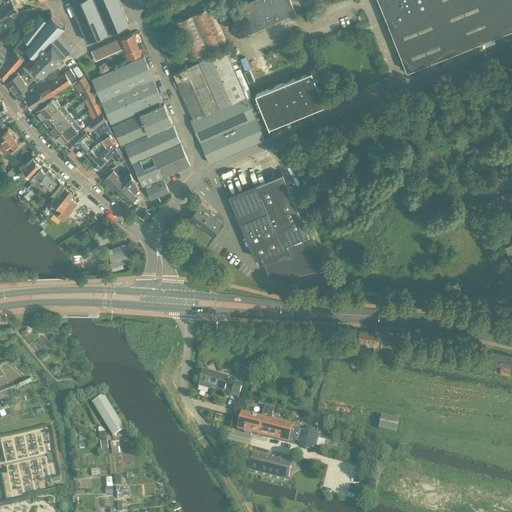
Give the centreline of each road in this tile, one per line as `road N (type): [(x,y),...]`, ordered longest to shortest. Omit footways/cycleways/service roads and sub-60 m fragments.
road 1 (unclassified): [(205,170),(511,46)]
road 2 (primary): [(202,304),(511,337)]
road 3 (residential): [(148,239),(39,144),(0,88)]
road 4 (unclassified): [(205,170),(131,0)]
road 5 (primary): [(0,302),(81,294),(160,300)]
